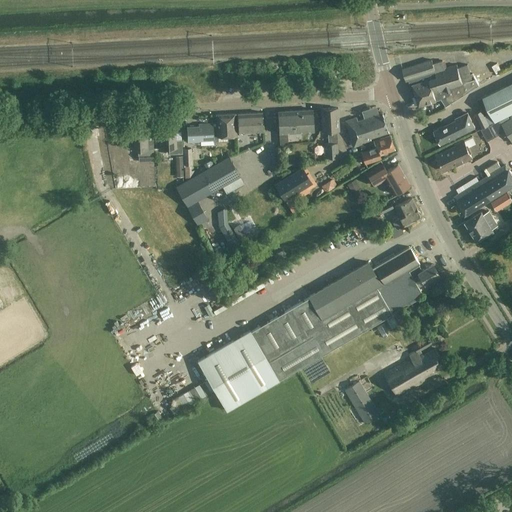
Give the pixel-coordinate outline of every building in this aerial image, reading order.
[(432,60),(402,69),(406,81),(409,80),(412,92),(414,91),(419,106),(441,99),(446,106),(479,85),(472,73),(470,74),(467,64),(458,67),(457,64),(445,68),(442,61),(433,64),(432,60)] [(511,82),(482,97),(486,105),(495,122),(511,113),(511,82)] [(370,137),(388,131),(382,109),(379,110),(376,102),(362,107),(365,116),(358,118),(356,115),(345,119),(354,146),(371,141),(370,137)] [(339,130),(338,108),(321,109),(322,131),(327,131),(328,143),(324,143),(325,158),(339,157),(337,130),(339,130)] [(312,109),(278,111),(279,133),(313,131),(313,120),(312,110),(312,109)] [(475,114),(482,128),(489,125),(482,111),(475,114)] [(263,131),(262,112),(238,113),(238,114),(239,132),(263,131)] [(235,113),(216,114),(216,125),(209,126),(209,124),(198,124),(199,126),(187,127),(188,139),(214,138),(213,136),(217,136),(236,135),(235,113)] [(467,113),(457,118),(455,119),(456,120),(434,131),(441,145),(475,128),(467,113)] [(511,117),(502,124),(511,141),(511,117)] [(166,154),(182,153),(182,143),(175,143),(174,128),(160,128),(161,148),(166,148),(166,154)] [(139,161),(154,161),(154,155),(153,144),(147,145),(146,129),(132,130),(133,150),(138,149),(138,155),(139,161)] [(375,143),(369,145),(370,149),(361,152),(365,163),(380,158),(379,155),(386,152),(386,151),(394,148),(389,136),(374,141),(375,143)] [(457,165),(472,158),(463,140),(455,144),(456,146),(437,155),(444,171),(457,164),(457,165)] [(184,148),(184,165),(192,165),(191,148),(184,148)] [(244,184),(239,176),(229,157),(176,186),(187,206),(222,186),(226,193),(244,184)] [(374,185),(385,179),(393,194),(409,185),(410,185),(396,161),(389,165),(391,168),(386,170),(382,163),(367,172),(374,185)] [(509,170),(506,165),(455,196),(458,201),(457,201),(465,215),(511,185),(511,173),(510,169),(509,170)] [(302,167),(275,185),(284,200),(312,182),(302,167)] [(310,184),(315,191),(323,185),(319,178),(310,184)] [(505,205),(510,202),(504,192),(499,196),(500,197),(490,203),(496,212),(506,206),(505,205)] [(290,197),(287,200),(296,210),(299,208),(290,197)] [(412,221),(420,217),(420,215),(420,213),(419,211),(417,210),(415,207),(416,207),(412,198),(394,206),(400,217),(395,219),(395,221),(387,225),(393,238),(403,233),(401,228),(412,222),(412,221)] [(198,225),(208,219),(198,201),(187,207),(198,225)] [(383,213),(393,208),(390,201),(380,206),(383,213)] [(492,229),(498,225),(489,211),(483,214),(482,212),(465,222),(477,242),(494,231),(492,229)] [(309,297),(251,331),(250,330),(197,359),(208,379),(183,394),(190,404),(215,390),(225,409),(323,354),(423,295),(415,281),(421,277),(424,283),(439,275),(432,264),(419,271),(416,266),(419,264),(419,262),(410,247),(409,247),(408,246),(372,268),(368,261),(311,294),(309,296),(309,297)] [(129,337),(136,333),(126,317),(119,321),(129,337)] [(377,328),(382,337),(389,333),(384,324),(377,328)] [(423,378),(444,366),(435,349),(423,355),(420,350),(432,344),(429,339),(422,343),(421,341),(413,346),(416,351),(382,370),(397,396),(425,380),(423,378)] [(365,424),(387,410),(367,376),(344,390),(365,424)]
